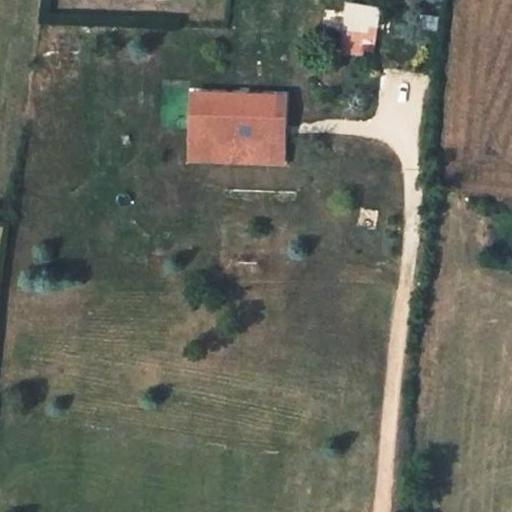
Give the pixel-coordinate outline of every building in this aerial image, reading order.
[(376,58),(380,7),(342,3),(337,55),(376,58)] [(342,68),(320,67),(318,96),(340,98),(342,68)] [(259,184),(259,169),(259,165),(260,146),(261,129),(262,117),(243,116),(243,129),(220,129),(220,147),(202,147),(201,169),(199,202),(199,220),(217,221),(216,202),(219,184),(259,184)] [(220,129),(243,129),(243,116),(203,117),(203,129),(220,129)] [(203,129),(202,147),(220,147),(220,129),(203,129)] [(270,146),(260,146),(259,165),(269,166),(270,146)]
